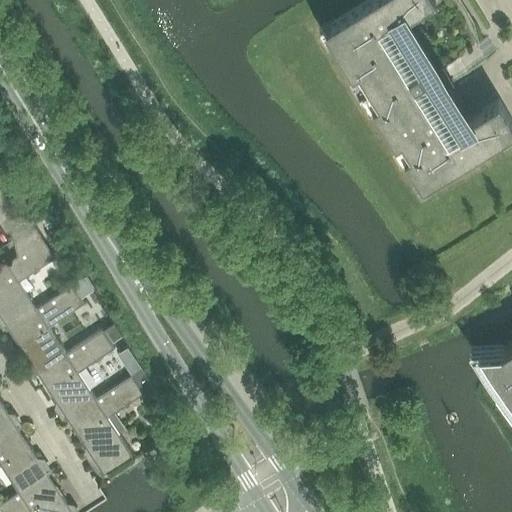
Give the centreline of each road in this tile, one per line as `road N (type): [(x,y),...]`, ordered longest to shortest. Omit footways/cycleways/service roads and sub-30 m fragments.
road 1 (unknown): [(123,0),(231,152),(320,244),(351,328),(340,355)]
road 2 (secondary): [(313,511),(206,359),(130,271)]
road 3 (secondary): [(130,271),(179,376),(267,511)]
road 4 (secondary): [(130,271),(0,62)]
road 5 (residential): [(90,492),(0,358)]
